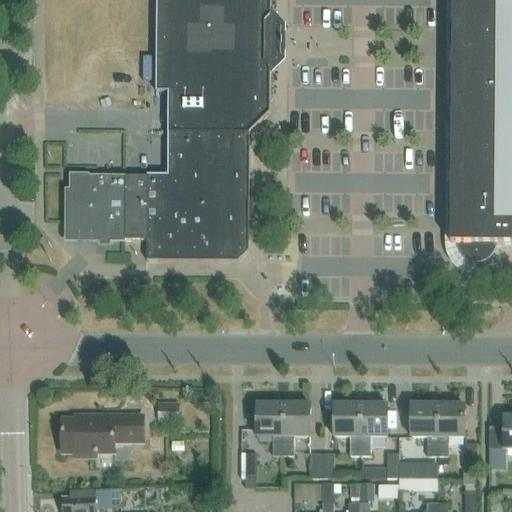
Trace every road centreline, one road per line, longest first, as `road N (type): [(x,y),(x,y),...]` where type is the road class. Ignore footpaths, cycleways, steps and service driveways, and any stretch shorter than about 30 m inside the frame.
road 1 (tertiary): [(511,350),(10,348)]
road 2 (tertiary): [(10,348),(2,0)]
road 3 (tertiary): [(14,511),(10,348)]
